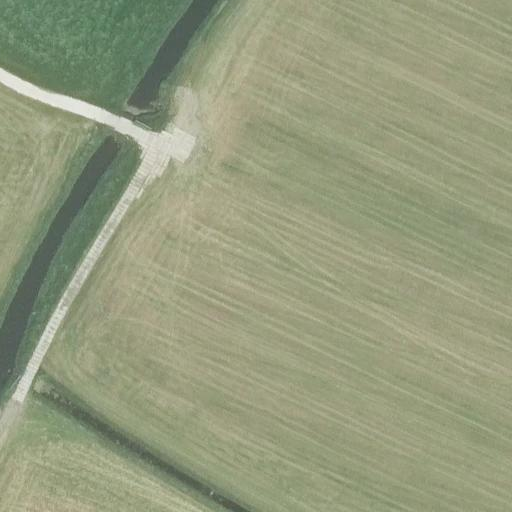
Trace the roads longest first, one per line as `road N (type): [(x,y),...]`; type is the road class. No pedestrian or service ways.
road 1 (track): [(178,107),(16,401)]
road 2 (track): [(192,161),(0,75)]
